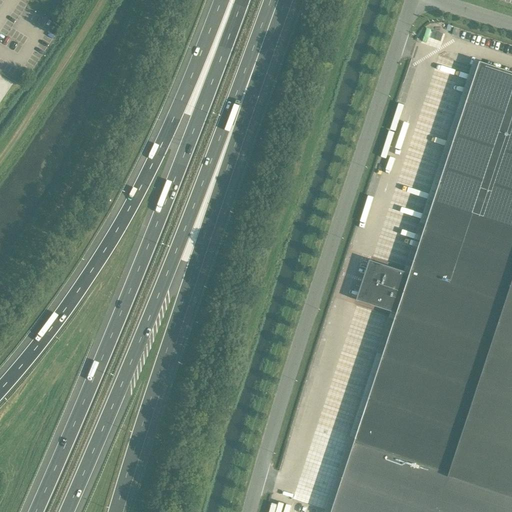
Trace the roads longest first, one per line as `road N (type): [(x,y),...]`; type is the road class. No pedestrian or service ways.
road 1 (motorway): [(242,0),(35,511)]
road 2 (motorway): [(66,511),(270,0)]
road 3 (motorway): [(115,511),(286,0)]
road 4 (unclassified): [(248,511),(411,0)]
road 5 (motorway): [(221,0),(132,212),(100,268),(0,391)]
